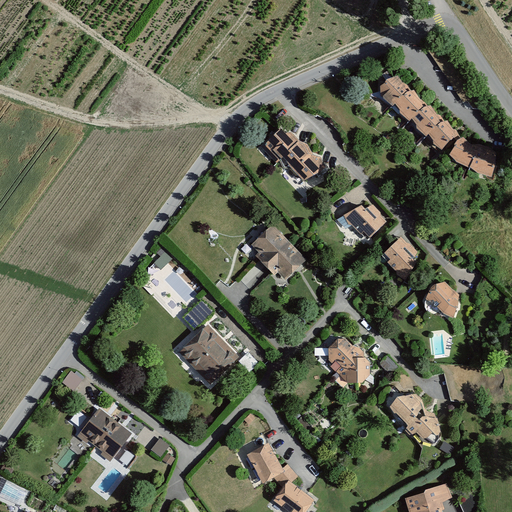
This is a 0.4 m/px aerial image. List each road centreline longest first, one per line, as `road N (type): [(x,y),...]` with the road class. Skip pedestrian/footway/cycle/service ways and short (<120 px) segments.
road 1 (residential): [(0,445),(243,110),(450,20)]
road 2 (track): [(243,110),(168,126),(102,125),(0,91)]
